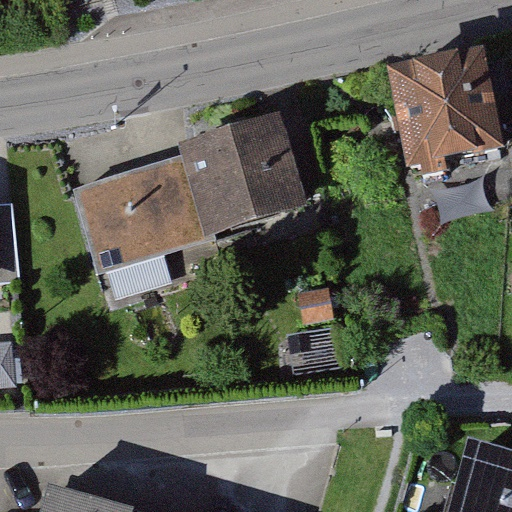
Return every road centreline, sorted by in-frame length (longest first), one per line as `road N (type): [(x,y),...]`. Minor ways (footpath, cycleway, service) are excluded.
road 1 (tertiary): [(0,109),(289,55),(511,0)]
road 2 (residential): [(0,444),(339,427)]
